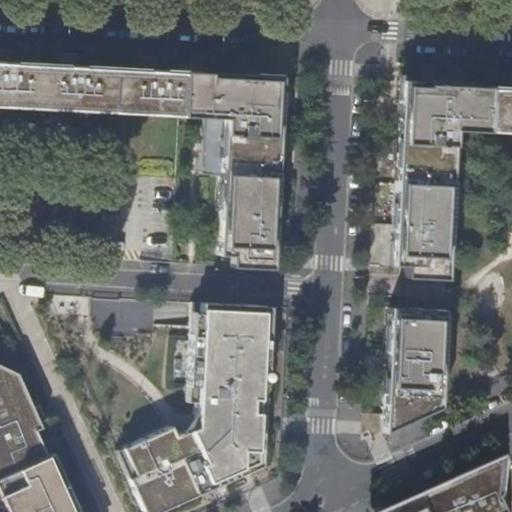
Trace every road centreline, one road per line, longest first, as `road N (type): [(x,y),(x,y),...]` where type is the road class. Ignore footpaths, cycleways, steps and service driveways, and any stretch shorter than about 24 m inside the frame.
road 1 (residential): [(0,24),(338,42)]
road 2 (residential): [(0,267),(329,283)]
road 3 (residential): [(329,283),(338,42)]
road 4 (residential): [(317,506),(329,283)]
road 5 (residential): [(511,418),(317,506)]
road 6 (residential): [(338,42),(511,49)]
